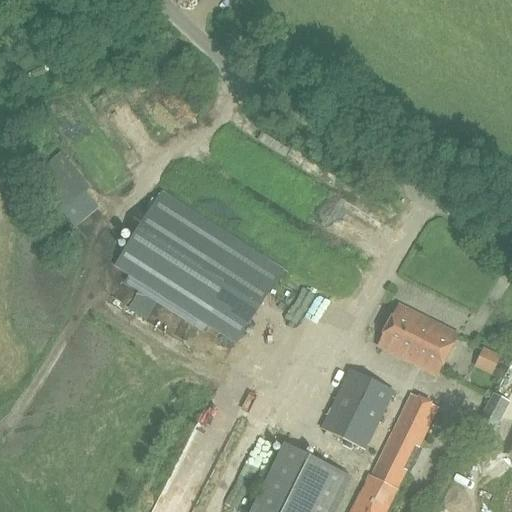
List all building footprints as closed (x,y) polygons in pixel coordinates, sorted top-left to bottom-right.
[(282,271),(162,194),(91,305),(211,382),(282,271)] [(378,346),(437,375),(457,335),(398,306),(378,346)] [(474,368),(492,377),(502,357),(484,348),(474,368)] [(393,392),(350,371),(321,429),(364,451),(393,392)] [(352,511),(385,511),(437,408),(411,395),(371,477),(370,476),(352,511)] [(508,403),(494,396),(476,432),(489,439),(508,403)] [(333,511),(350,478),(285,446),(252,511),(333,511)]
